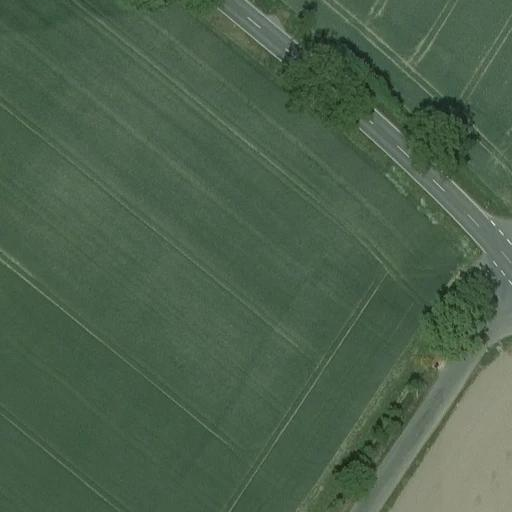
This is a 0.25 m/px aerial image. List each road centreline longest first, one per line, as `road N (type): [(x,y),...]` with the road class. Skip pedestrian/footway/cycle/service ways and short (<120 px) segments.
road 1 (tertiary): [(222,0),(433,182),(511,267)]
road 2 (unclassified): [(511,288),(363,511)]
